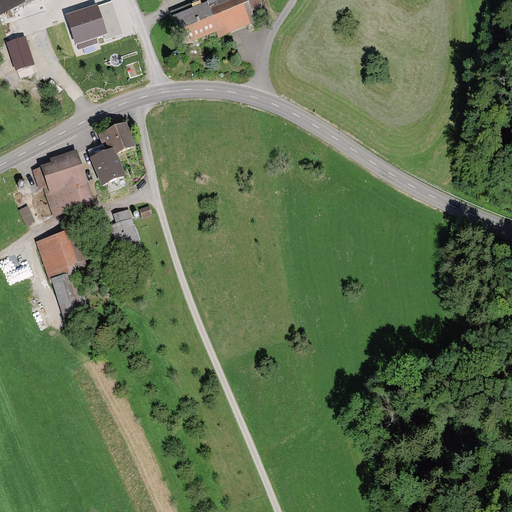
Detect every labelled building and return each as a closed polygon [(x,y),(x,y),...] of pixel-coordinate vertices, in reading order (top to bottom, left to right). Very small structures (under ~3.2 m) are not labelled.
[(0,0),(0,13),(40,0),(0,0)] [(200,0),(172,11),(185,44),(215,33),(217,39),(258,23),(252,8),(261,5),(258,0),(200,0)] [(106,41),(123,35),(112,1),(99,5),(98,3),(65,14),(76,45),(78,44),(80,49),(99,43),(98,37),(104,35),(106,41)] [(6,43),(16,71),(36,64),(26,36),(6,43)] [(125,122),(99,133),(104,144),(89,151),(103,184),(125,175),(116,153),(135,144),(125,122)] [(44,188),(52,214),(94,201),(78,149),(48,158),(48,161),(38,164),(39,167),(32,169),(38,190),(44,188)] [(148,208),(140,211),(143,219),(151,216),(148,208)] [(110,224),(120,251),(141,244),(129,209),(112,215),(115,223),(110,224)] [(78,229),(36,242),(50,285),(52,285),(64,324),(88,316),(73,271),(90,265),(78,229)]
